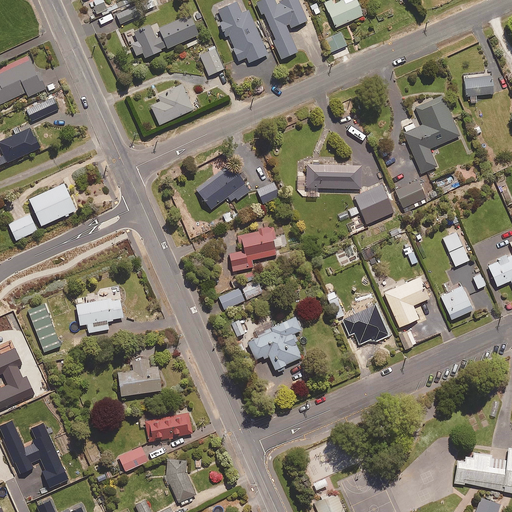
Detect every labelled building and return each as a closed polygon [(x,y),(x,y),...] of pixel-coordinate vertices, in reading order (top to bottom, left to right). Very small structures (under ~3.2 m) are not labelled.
[(103,0),(93,0),(95,4),(93,5),(96,13),(106,10),(103,0)] [(109,0),(114,10),(128,3),(127,0),(109,0)] [(143,0),(139,2),(143,11),(158,4),(155,0),(143,0)] [(281,58),(297,51),(286,25),(289,23),(290,27),(307,19),(298,0),(279,0),(275,2),(274,0),(258,0),(256,1),(261,13),(264,12),(275,39),(273,39),(281,58)] [(363,14),(357,0),(340,0),(334,3),(332,0),(328,0),(324,2),(335,27),(363,14)] [(235,48),(233,49),(238,60),(246,56),(248,61),(267,53),(248,9),(241,12),(236,1),(217,9),(222,20),(219,22),(226,36),(229,35),(235,48)] [(316,2),(310,5),(315,14),(320,12),(316,2)] [(134,17),(129,6),(116,13),(120,23),(134,17)] [(145,57),(162,50),(161,48),(166,46),(167,47),(199,34),(191,14),(159,27),(162,35),(156,38),(150,24),(134,31),(137,40),(131,43),(136,55),(142,52),(145,57)] [(346,45),(341,32),(324,39),(330,52),(346,45)] [(224,68),(214,47),(199,53),(208,74),(224,68)] [(30,59),(0,72),(0,102),(25,91),(28,96),(46,87),(42,78),(40,80),(30,59)] [(466,95),(470,95),(470,102),(477,101),(476,94),(493,92),(492,75),(464,77),(466,95)] [(193,108),(181,83),(157,94),(160,100),(150,105),(159,124),(193,108)] [(413,123),(404,127),(406,131),(404,132),(421,173),(437,166),(429,148),(459,135),(443,95),(415,106),(422,124),(415,128),(413,123)] [(58,108),(53,96),(26,109),(31,120),(58,108)] [(4,134),(5,136),(0,138),(0,146),(3,154),(0,155),(0,163),(39,147),(30,125),(20,130),(18,125),(12,128),(13,130),(4,134)] [(235,197),(237,199),(249,190),(244,183),(245,182),(229,159),(228,160),(225,157),(211,167),(215,174),(196,188),(211,208),(228,196),(230,200),(235,197)] [(361,187),(361,164),(328,164),(328,160),(310,160),(310,163),(306,163),(306,174),(296,174),(296,187),(308,187),(307,198),(318,198),(318,187),(361,187)] [(457,186),(452,175),(439,182),(444,193),(457,186)] [(425,198),(417,179),(395,189),(403,207),(425,198)] [(392,201),(383,180),(368,186),(376,207),(392,201)] [(273,182),(256,189),(262,204),(279,198),(273,182)] [(75,209),(64,183),(29,198),(41,224),(75,209)] [(238,216),(234,209),(223,214),(226,222),(238,216)] [(37,230),(29,214),(8,223),(15,239),(37,230)] [(275,237),(272,223),(258,227),(259,229),(240,234),(243,250),(228,253),(232,270),(253,266),(252,259),(276,253),(275,248),(282,246),(280,236),(275,237)] [(449,252),(462,246),(456,232),(443,238),(449,252)] [(462,246),(449,252),(455,265),(468,259),(462,246)] [(511,254),(507,256),(506,254),(499,258),(500,260),(488,265),(497,285),(510,280),(511,283),(511,254)] [(485,285),(480,273),(473,276),(478,288),(485,285)] [(429,297),(419,276),(384,292),(399,326),(418,317),(413,304),(429,297)] [(257,278),(240,285),(246,299),(263,291),(257,278)] [(103,286),(104,297),(120,295),(119,284),(103,286)] [(244,300),(238,286),(218,296),(224,309),(244,300)] [(472,309),(461,286),(440,295),(451,318),(472,309)] [(344,314),(334,291),(326,294),(336,318),(344,314)] [(79,324),(86,323),(88,332),(108,329),(107,321),(113,320),(113,318),(123,317),(120,299),(112,300),(111,298),(82,302),(82,298),(77,298),(78,303),(76,303),(79,324)] [(60,345),(44,302),(27,309),(44,351),(60,345)] [(387,333),(375,304),(343,317),(349,333),(354,331),(359,342),(371,337),(372,340),(387,333)] [(294,342),(298,340),(294,332),(301,329),(295,315),(274,325),(271,319),(253,327),(258,336),(247,341),(255,358),(262,355),(263,358),(269,356),(274,368),(276,367),(277,370),(285,367),(284,364),(301,356),(294,342)] [(244,332),(238,318),(231,321),(236,335),(244,332)] [(412,346),(406,330),(398,334),(405,349),(412,346)] [(149,366),(148,356),(130,359),(131,369),(117,371),(120,395),(160,389),(157,364),(149,366)] [(193,433),(188,411),(144,420),(149,442),(193,433)] [(148,460),(141,446),(118,456),(125,470),(148,460)] [(511,489),(511,446),(511,454),(478,449),(476,457),(461,455),(457,479),(511,489)] [(186,471),(186,459),(167,459),(166,477),(178,502),(196,494),(186,471)] [(328,484),(324,477),(313,483),(316,490),(328,484)] [(344,511),(336,493),(314,502),(318,511),(344,511)] [(503,511),(506,502),(481,495),(475,511),(503,511)] [(149,511),(145,500),(135,504),(138,511),(149,511)] [(438,511),(441,511),(436,501),(419,508),(421,511),(438,511)]
